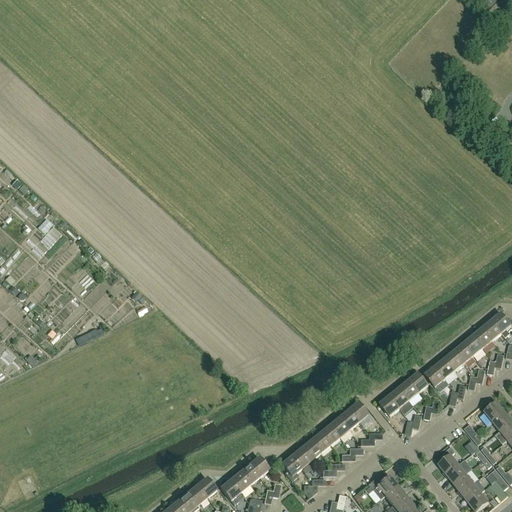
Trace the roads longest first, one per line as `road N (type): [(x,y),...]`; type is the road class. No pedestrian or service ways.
road 1 (residential): [(407,454),(511,377)]
road 2 (residential): [(308,511),(384,450),(407,454)]
